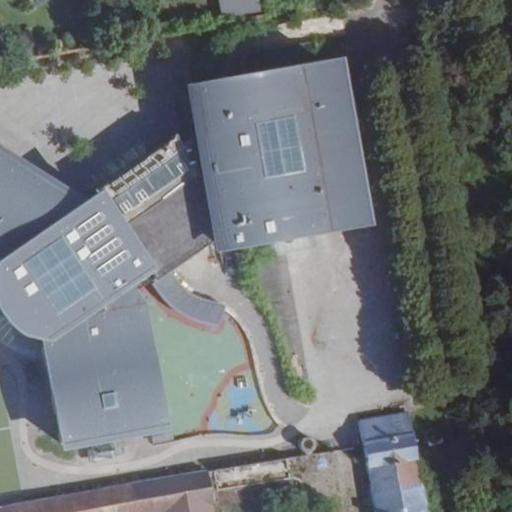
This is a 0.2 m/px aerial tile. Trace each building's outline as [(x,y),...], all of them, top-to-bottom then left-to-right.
[(220,0),(224,19),(265,12),(262,0),(220,0)] [(401,0),(405,14),(477,3),(476,0),(401,0)] [(153,281),(200,240),(202,252),(338,228),(310,66),(174,89),(182,134),(164,149),(155,139),(79,202),(85,209),(65,226),(54,211),(0,168),(0,321),(4,326),(10,331),(21,335),(29,337),(39,338),(57,445),(158,427),(136,302),(131,294),(151,279),(153,281)] [(424,511),(411,436),(407,414),(360,421),(364,444),(375,511),(424,511)] [(286,436),(272,439),(273,444),(274,452),(289,450),(286,436)] [(215,511),(226,511),(222,487),(218,468),(208,470),(211,488),(215,511)] [(215,511),(211,488),(209,478),(208,470),(51,497),(30,501),(0,506),(0,511),(215,511)]
